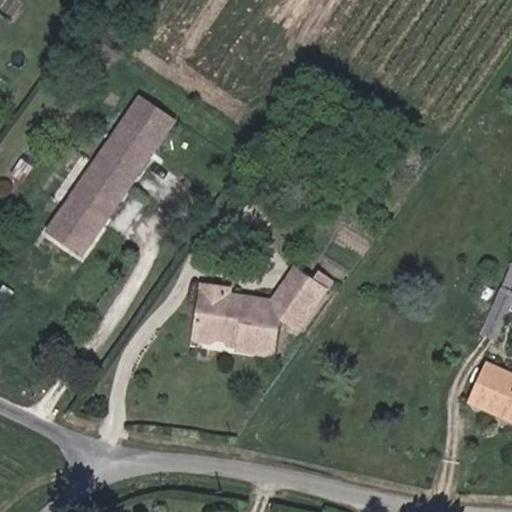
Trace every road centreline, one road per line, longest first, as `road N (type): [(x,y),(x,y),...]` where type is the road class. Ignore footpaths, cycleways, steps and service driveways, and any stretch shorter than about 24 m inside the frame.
road 1 (unclassified): [(104,458),(207,463),(479,511)]
road 2 (unknown): [(32,424),(145,274),(156,235),(137,213)]
